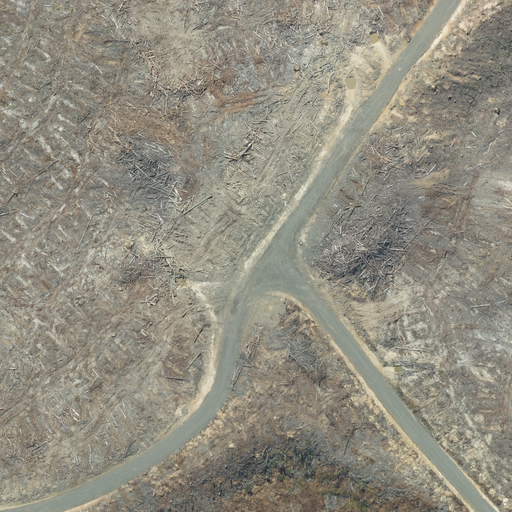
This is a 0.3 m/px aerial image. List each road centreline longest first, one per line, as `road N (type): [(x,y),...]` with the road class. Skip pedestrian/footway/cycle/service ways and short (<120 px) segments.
road 1 (track): [(11,511),(215,401),(287,275)]
road 2 (track): [(287,275),(385,82),(444,0)]
